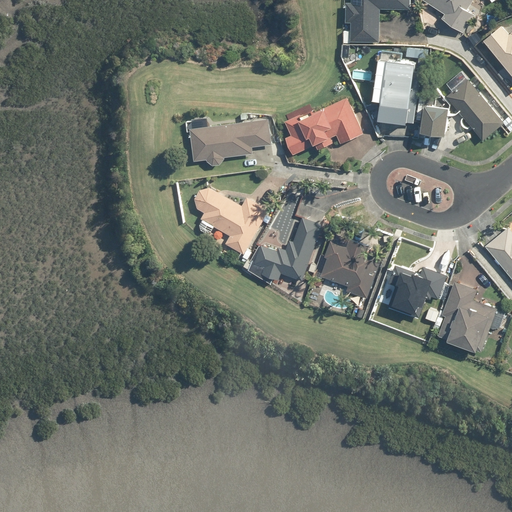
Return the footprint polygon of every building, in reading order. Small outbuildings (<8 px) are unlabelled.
[(383,41),(384,6),(412,8),(412,0),(356,0),(357,4),(350,4),(350,21),(356,21),(355,40),(383,41)] [(431,0),(450,12),(447,16),(466,29),(477,13),(468,7),(473,0),(431,0)] [(504,24),(486,38),(511,69),(511,31),(511,32),(504,24)] [(417,60),(391,57),(385,116),(411,119),(417,60)] [(468,77),(448,95),(487,138),(507,120),(468,77)] [(350,95),(287,118),(294,130),(290,132),(296,149),(341,133),(343,139),(364,132),(350,95)] [(451,106),(427,104),(424,127),(449,130),(451,106)] [(197,160),(209,158),(209,159),(210,160),(211,161),(212,162),(213,162),(213,163),(214,163),(215,163),(216,164),(217,164),(218,164),(219,164),(220,164),(221,163),(222,163),(223,163),(223,162),(224,162),(225,161),(226,160),(226,159),(227,159),(227,158),(228,157),(228,156),(256,151),(255,145),(274,142),(271,117),(208,126),(207,118),(194,119),(195,128),(193,128),(197,160)] [(199,206),(200,207),(207,212),(198,224),(211,234),(217,224),(233,234),(228,242),(246,253),(272,209),(250,195),(245,204),(213,186),(212,186),(211,186),(210,186),(209,186),(208,186),(207,187),(206,187),(205,187),(204,188),(203,188),(203,189),(202,189),(201,190),(200,191),(199,192),(199,193),(198,194),(198,195),(198,196),(197,197),(197,198),(197,199),(197,200),(197,201),(198,202),(198,203),(198,204),(198,205),(199,206)] [(306,279),(326,224),(305,216),(296,239),(289,237),(284,249),(264,241),(257,261),(268,265),(265,271),(282,277),(285,271),(306,279)] [(511,227),(511,226),(489,245),(511,273),(511,227)] [(370,296),(384,256),(387,248),(353,236),(350,244),(335,238),(329,256),(332,257),(326,276),(351,285),(349,288),(370,296)] [(422,271),(398,263),(392,282),(400,285),(393,305),(425,316),(433,293),(441,296),(450,273),(425,264),(422,271)] [(481,289),(459,280),(447,309),(451,310),(441,334),(479,350),(497,307),(477,298),(481,289)]
